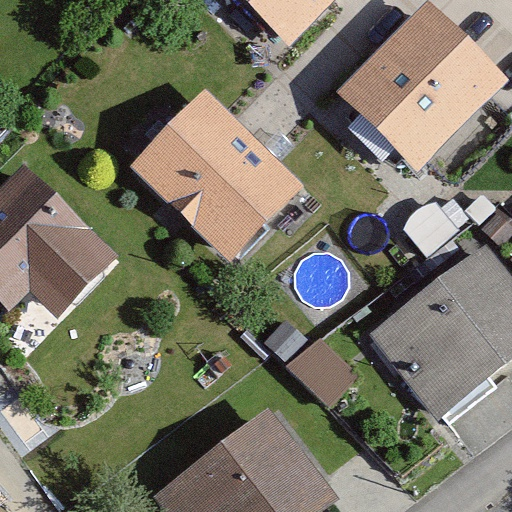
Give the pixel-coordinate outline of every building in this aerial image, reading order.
[(235,0),(288,51),(337,0),(235,0)] [(336,101),(419,177),(506,84),(424,7),(336,101)] [(130,175),(225,272),(299,200),(203,103),(130,175)] [(0,193),(0,312),(4,316),(24,295),(56,324),(114,262),(19,173),(0,193)] [(369,340),(440,425),(511,364),(511,288),(478,249),(369,340)] [(322,342),(290,370),(327,413),(360,384),(322,342)] [(153,502),(160,511),(332,511),(336,510),(263,416),(153,502)]
